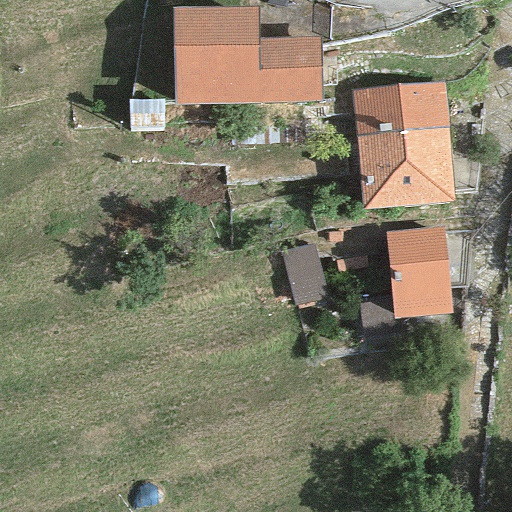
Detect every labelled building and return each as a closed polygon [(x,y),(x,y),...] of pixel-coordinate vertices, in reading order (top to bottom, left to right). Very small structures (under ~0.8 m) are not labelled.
[(258,9),(174,10),(175,105),(322,104),(322,37),(259,38),(258,9)] [(441,82),(351,90),(362,209),(451,201),(441,82)] [(162,99),(127,100),(128,134),(163,132),(162,99)] [(442,228),(385,234),(390,300),(392,318),(400,317),(450,314),(442,228)] [(314,243),(281,251),(294,306),(326,298),(314,243)] [(392,318),(390,300),(358,303),(362,340),(402,336),(400,317),(392,318)]
